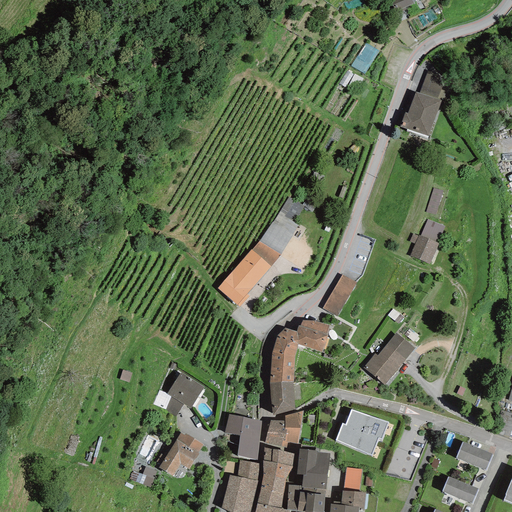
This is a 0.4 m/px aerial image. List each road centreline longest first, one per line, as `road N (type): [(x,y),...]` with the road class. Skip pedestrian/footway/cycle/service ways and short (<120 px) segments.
road 1 (residential): [(510,0),(491,20),(434,40),(415,58),(331,279),(274,336),(264,417)]
road 2 (residential): [(264,417),(335,394),(511,451)]
